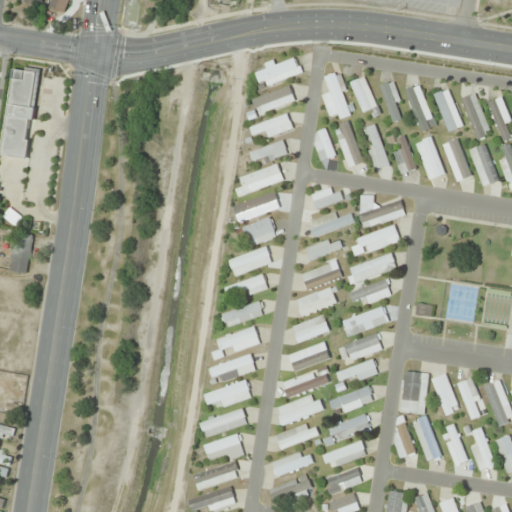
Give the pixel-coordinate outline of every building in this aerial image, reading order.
[(43,2),(42,0),(23,0),(29,10),(43,2)] [(70,0),(52,0),(48,10),(64,16),(70,0)] [(255,70),(261,88),(302,74),(295,56),(255,70)] [(31,120),(35,120),(41,71),(12,68),(3,156),(26,159),(31,120)] [(325,77),(330,93),(323,95),(331,122),(354,115),(341,72),(325,77)] [(371,110),(374,117),(381,114),(365,77),(351,83),(364,113),(371,110)] [(391,123),(404,120),(395,82),(382,85),(391,123)] [(406,89),(419,133),(435,128),(422,85),(406,89)] [(259,116),(295,102),(289,86),(253,100),(259,116)] [(433,96),(450,133),(464,126),(448,89),(433,96)] [(460,100),(478,141),(493,134),(475,94),(460,100)] [(262,133),(266,141),(293,127),(286,113),(251,130),(254,137),(262,133)] [(340,125),(344,138),(339,140),(347,167),(363,162),(350,121),(340,125)] [(376,171),(391,166),(376,125),(367,128),(375,149),(368,151),(376,171)] [(311,135),(321,162),(336,157),(326,129),(311,135)] [(400,150),(394,151),(401,175),(417,170),(406,135),(396,138),(400,150)] [(416,144),(430,181),(446,174),(432,137),(416,144)] [(473,176),(458,139),(443,145),(457,182),(473,176)] [(288,154),(284,141),(250,153),(254,165),(288,154)] [(469,152),(485,187),(501,180),(484,144),(469,152)] [(236,190),(238,197),(284,182),(279,165),(241,177),(244,188),(236,190)] [(317,211),(344,201),(338,186),(311,196),(317,211)] [(280,209),(276,195),(237,208),(241,221),(280,209)] [(372,195),(358,199),(365,227),(406,217),(402,201),(376,208),(372,195)] [(315,239),(355,222),(351,214),(340,219),(337,212),(308,224),(315,239)] [(250,248),(278,236),(270,217),(242,229),(250,248)] [(400,240),(393,224),(357,242),(365,257),(400,240)] [(27,274),(34,236),(17,233),(10,271),(27,274)] [(343,249),(338,237),(305,249),(310,261),(343,249)] [(229,261),(236,277),(273,263),(267,247),(229,261)] [(397,271),(393,255),(347,268),(351,283),(397,271)] [(342,278),(336,262),(301,275),(308,291),(342,278)] [(225,288),(229,300),(268,288),(264,275),(225,288)] [(350,293),(353,302),(361,299),(364,306),(392,296),(386,280),(350,293)] [(302,316),(338,304),(333,288),(297,300),(302,316)] [(223,311),(225,324),(263,318),(261,305),(223,311)] [(417,315),(433,316),(434,306),(418,305),(417,315)] [(342,321),(347,337),(389,324),(384,308),(342,321)] [(325,318),(293,324),(297,341),(328,335),(325,318)] [(260,344),(254,327),(218,340),(223,356),(260,344)] [(382,353),(379,337),(340,345),(343,361),(382,353)] [(330,359),(324,343),(288,357),(294,373),(330,359)] [(210,369),(213,378),(221,375),(224,383),(256,371),(250,355),(210,369)] [(341,385),(378,373),(374,361),(337,372),(341,385)] [(288,399),(329,383),(324,368),(282,384),(288,399)] [(425,415),(429,374),(405,371),(401,413),(425,415)] [(432,380),(446,416),(460,410),(446,374),(432,380)] [(469,420),(482,416),(472,380),(460,383),(469,420)] [(216,402),(218,409),(251,399),(247,382),(205,393),(208,404),(216,402)] [(495,427),(511,424),(505,382),(488,385),(495,427)] [(343,407),(343,410),(374,406),(372,391),(330,396),(332,409),(343,407)] [(324,412),(317,394),(276,409),(283,427),(324,412)] [(200,423),(205,439),(247,425),(242,409),(200,423)] [(330,427),(335,441),(370,430),(366,415),(330,427)] [(441,459),(428,416),(414,421),(427,463),(441,459)] [(276,434),(281,450),(319,438),(315,423),(276,434)] [(416,454),(407,423),(391,428),(400,459),(416,454)] [(16,429),(0,424),(0,437),(12,441),(16,429)] [(454,467),(467,463),(457,425),(444,429),(454,467)] [(471,447),(479,472),(496,466),(482,427),(472,430),(477,445),(471,447)] [(245,454),(238,434),(204,446),(211,465),(245,454)] [(323,454),(327,468),(367,457),(363,443),(323,454)] [(0,462),(8,465),(12,454),(0,450),(0,462)] [(272,463),(277,478),(314,465),(308,450),(272,463)] [(194,472),(197,488),(240,480),(237,464),(194,472)] [(0,478),(6,480),(9,470),(0,466),(0,478)] [(330,496),(363,483),(357,468),(324,481),(330,496)] [(268,489),(273,504),(313,491),(308,476),(268,489)] [(210,511),(236,504),(230,487),(188,501),(191,511),(210,511)] [(386,511),(406,511),(407,492),(387,492),(386,511)] [(330,502),(332,511),(354,511),(360,510),(355,494),(330,502)] [(419,511),(434,511),(429,494),(415,498),(419,511)] [(459,511),(454,498),(440,504),(442,511),(459,511)] [(467,507),(468,511),(481,511),(479,503),(467,507)]
